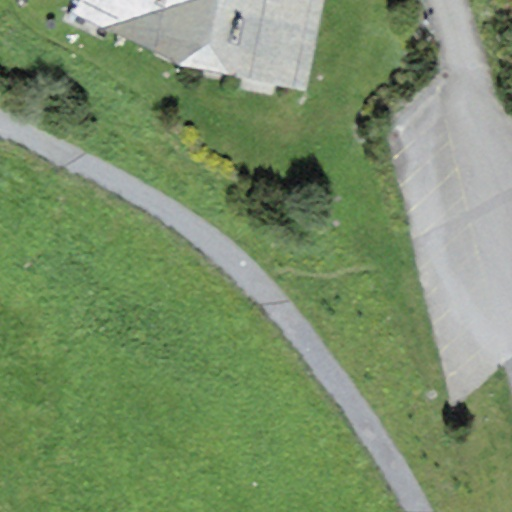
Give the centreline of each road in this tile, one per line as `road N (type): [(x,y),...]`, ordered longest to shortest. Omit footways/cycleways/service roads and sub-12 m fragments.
road 1 (track): [(425,511),(353,397),(273,300),(196,231),(0,123)]
road 2 (residential): [(444,0),(471,82),(511,295)]
